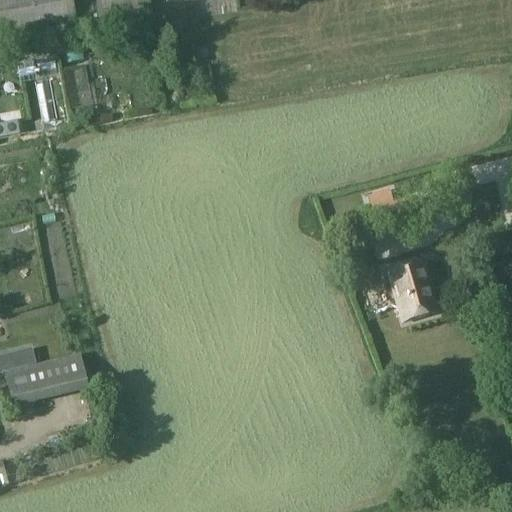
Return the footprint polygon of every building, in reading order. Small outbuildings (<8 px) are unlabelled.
[(70,0),(0,0),(0,33),(74,21),(70,0)] [(94,0),(99,28),(153,20),(149,0),(94,0)] [(29,62),(49,60),(49,49),(29,50),(29,62)] [(27,76),(31,111),(54,109),(50,73),(27,76)] [(413,224),(407,201),(371,212),(377,234),(413,224)] [(437,314),(423,264),(388,274),(403,324),(437,314)] [(30,351),(5,357),(9,374),(34,367),(30,351)] [(7,374),(15,410),(88,393),(80,358),(7,374)] [(2,463),(0,463),(0,488),(9,486),(2,463)]
